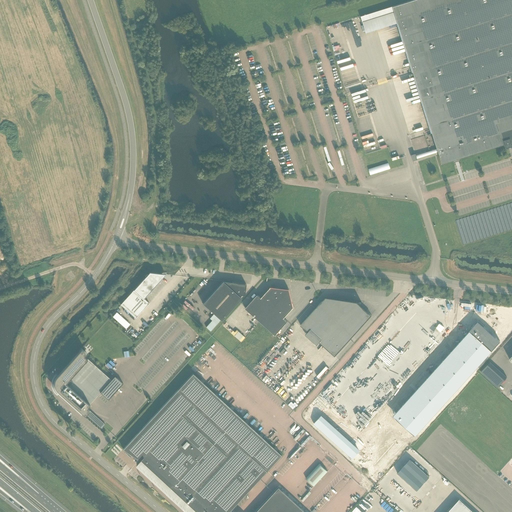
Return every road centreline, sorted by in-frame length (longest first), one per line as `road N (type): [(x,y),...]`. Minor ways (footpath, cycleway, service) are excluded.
road 1 (unclassified): [(511,291),(116,236)]
road 2 (tertiary): [(161,511),(49,416),(34,384),(41,334),(94,275),(116,236)]
road 3 (tertiary): [(124,213),(131,129),(90,0)]
road 4 (unknown): [(126,206),(146,207),(155,160),(131,26)]
road 5 (unknown): [(335,269),(332,285),(288,335),(322,364)]
